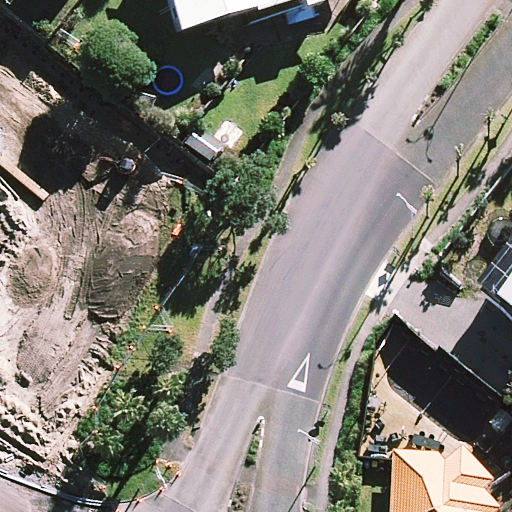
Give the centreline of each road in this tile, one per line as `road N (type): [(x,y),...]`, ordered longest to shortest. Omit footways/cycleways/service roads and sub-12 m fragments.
road 1 (tertiary): [(346,208),(389,103),(464,0)]
road 2 (tertiary): [(511,65),(439,143),(346,208)]
road 3 (tertiary): [(190,511),(229,412),(285,352)]
road 4 (tertiary): [(285,352),(294,425),(275,511)]
road 5 (tertiary): [(285,352),(346,208)]
